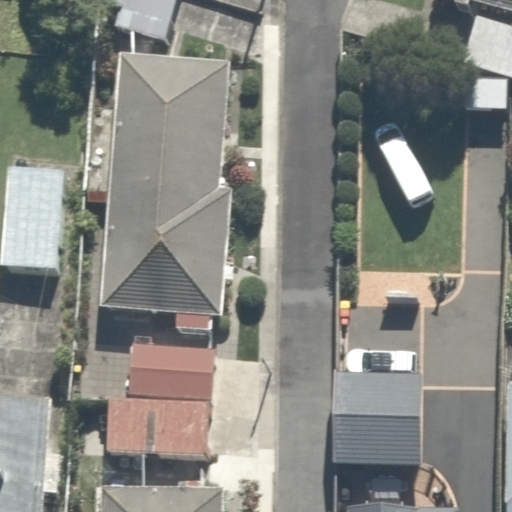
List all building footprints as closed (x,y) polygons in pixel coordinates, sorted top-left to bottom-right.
[(511,0),(450,0),(449,4),(511,21),(511,0)] [(511,37),(485,29),(470,76),(511,88),(511,37)] [(125,68),(111,323),(237,330),(251,75),(125,68)] [(70,165),(16,162),(8,275),(62,279),(70,165)] [(216,469),(219,348),(141,346),(140,406),(114,405),(112,467),(216,469)] [(0,511),(44,511),(51,415),(0,411),(0,511)] [(119,511),(222,511),(222,504),(120,503),(119,511)]
